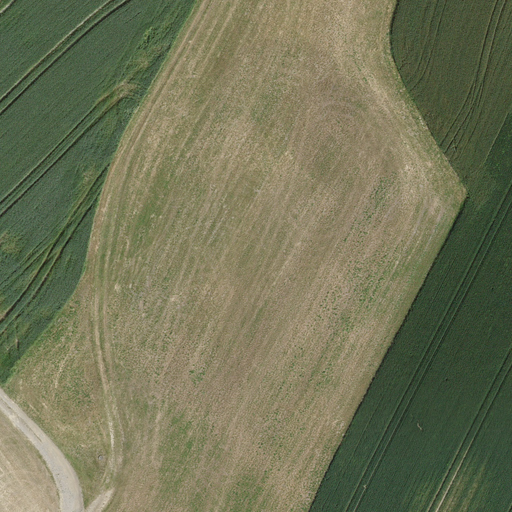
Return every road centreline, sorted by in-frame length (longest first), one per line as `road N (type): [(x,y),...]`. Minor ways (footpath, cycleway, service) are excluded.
road 1 (track): [(86,511),(106,488),(111,433),(85,297),(93,222),(125,135),(201,0)]
road 2 (track): [(59,511),(58,489),(35,440),(0,405)]
